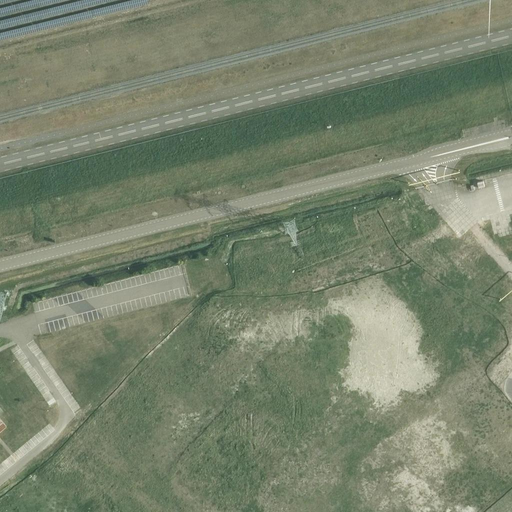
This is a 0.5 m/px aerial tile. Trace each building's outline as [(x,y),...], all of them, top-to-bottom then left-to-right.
[(482,175),(476,177),(478,183),(484,182),(482,175)] [(401,200),(356,212),(366,247),(376,245),(375,242),(409,233),(401,200)] [(464,250),(453,258),(465,272),(476,264),(464,250)] [(467,269),(443,291),(474,326),(471,329),(475,334),(492,319),(487,312),(497,303),(467,269)] [(383,339),(410,372),(450,339),(411,291),(383,314),(378,308),(365,318),(378,333),(383,329),(388,335),(383,339)] [(374,352),(380,358),(384,355),(378,348),(374,352)] [(274,366),(286,360),(282,351),(270,357),(274,366)] [(296,378),(294,375),(304,369),(299,361),(276,375),(283,386),(296,378)] [(339,388),(326,377),(315,389),(328,400),(339,388)] [(278,396),(290,410),(299,402),(293,394),(303,385),(297,379),(278,396)] [(242,382),(237,387),(246,399),(230,412),(240,423),(261,407),(242,382)] [(371,385),(362,386),(364,396),(372,395),(371,385)] [(346,420),(266,484),(288,511),(335,511),(351,500),(360,511),(398,511),(403,509),(396,500),(409,489),(391,466),(386,470),(346,420)] [(409,475),(433,498),(451,479),(428,456),(409,475)] [(212,469),(233,485),(223,498),(240,511),(242,511),(251,501),(256,504),(261,498),(217,463),(212,469)] [(216,483),(204,469),(191,481),(203,494),(216,483)] [(0,511),(58,511),(54,505),(47,503),(40,493),(21,494),(20,493),(12,499),(11,499),(4,504),(0,502),(0,511)] [(465,506),(471,511),(478,502),(473,497),(465,506)]
